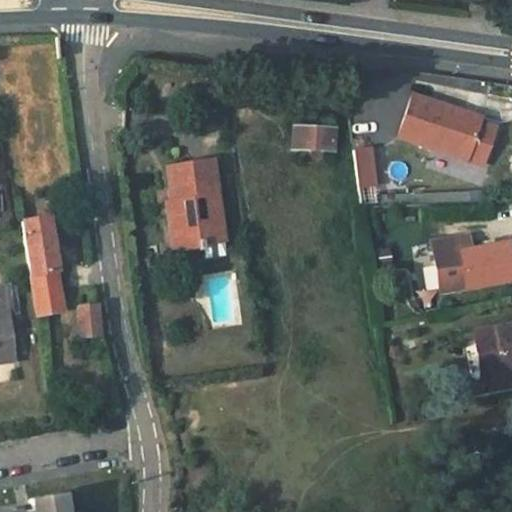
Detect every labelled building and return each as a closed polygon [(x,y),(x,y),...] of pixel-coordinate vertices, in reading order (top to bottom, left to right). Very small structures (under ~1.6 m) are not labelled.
[(491,17),(494,7),(475,2),(472,13),(491,17)] [(422,138),(434,143),(434,142),(467,153),(465,159),(482,165),(494,128),(478,122),(480,118),(411,95),(397,137),(420,144),(422,138)] [(332,150),(333,130),(293,128),(292,148),(302,149),(319,150),(332,150)] [(420,144),(419,146),(452,158),(452,155),(465,159),(467,153),(434,142),(434,143),(422,138),(420,144)] [(372,145),(351,147),(354,188),(375,186),(372,145)] [(302,149),(301,158),(319,159),(319,150),(302,149)] [(222,241),(210,162),(165,168),(170,202),(172,214),(166,215),(170,239),(195,235),(196,244),(222,241)] [(61,311),(45,218),(20,222),(37,315),(61,311)] [(196,244),(195,235),(170,239),(172,251),(197,247),(196,244)] [(511,279),(511,277),(506,244),(492,246),(491,242),(470,246),(471,250),(460,252),(467,288),(511,279)] [(467,288),(460,252),(444,255),(451,291),(467,288)] [(416,281),(423,301),(436,297),(430,276),(416,281)] [(9,286),(0,287),(0,363),(14,361),(7,313),(13,312),(9,286)] [(96,305),(76,308),(79,338),(100,335),(96,305)] [(511,323),(472,331),(478,365),(498,361),(500,370),(511,368),(511,323)] [(501,374),(500,370),(498,361),(478,365),(480,378),(501,374)] [(63,511),(60,495),(28,501),(30,511),(24,511),(63,511)]
